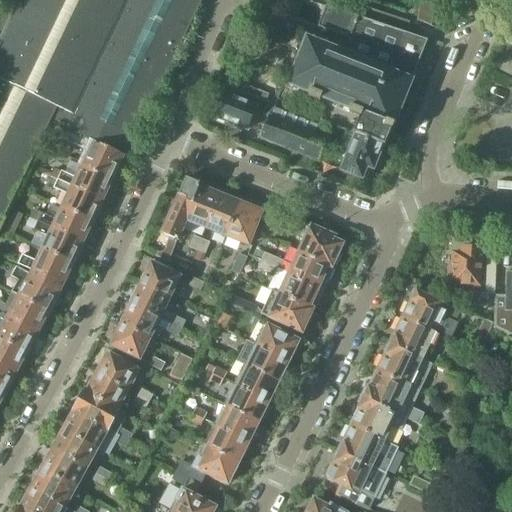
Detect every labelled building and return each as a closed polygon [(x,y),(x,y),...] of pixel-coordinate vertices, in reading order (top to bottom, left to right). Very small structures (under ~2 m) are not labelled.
[(5,0),(0,10),(0,230),(46,136),(53,122),(89,139),(126,157),(127,157),(200,0),(5,0)] [(292,0),(277,0),(277,3),(289,8),(292,0)] [(406,34),(360,18),(326,6),(318,27),(349,39),(345,51),(306,36),(286,86),(308,95),(307,98),(321,103),(321,101),(349,112),(348,114),(363,119),(356,135),(386,147),(401,110),(400,109),(410,84),(427,41),(406,34)] [(364,7),(360,18),(406,34),(410,23),(364,7)] [(417,8),(414,21),(428,27),(432,11),(417,8)] [(217,78),(215,82),(225,87),(227,82),(217,78)] [(242,94),(238,92),(227,88),(225,87),(223,93),(239,100),(242,94)] [(223,93),(214,116),(248,130),(257,107),(239,100),(223,93)] [(307,156),(315,135),(271,118),(276,105),(267,101),(262,114),(268,117),(260,137),(307,156)] [(53,122),(46,136),(55,141),(57,138),(84,150),(89,139),(53,122)] [(327,140),(315,135),(307,156),(319,161),(327,140)] [(386,147),(356,135),(343,170),(349,172),(359,177),(364,179),(370,176),(378,157),(383,155),(386,147)] [(84,150),(78,163),(115,181),(126,157),(89,139),(84,150)] [(78,163),(68,157),(65,164),(78,169),(74,177),(63,172),(59,180),(105,202),(115,181),(78,163)] [(53,173),(51,177),(59,180),(63,172),(55,168),(53,173)] [(355,186),(359,177),(349,172),(345,182),(355,186)] [(51,177),(47,186),(54,189),(59,180),(51,177)] [(178,238),(200,182),(189,177),(188,180),(186,179),(162,234),(169,237),(163,251),(160,252),(159,251),(156,258),(168,264),(178,238)] [(105,202),(59,180),(54,189),(66,194),(60,206),(95,223),(105,202)] [(221,190),(200,182),(178,238),(180,239),(187,221),(206,229),(221,190)] [(242,199),(221,190),(206,229),(227,237),(242,199)] [(253,203),(242,199),(227,237),(248,246),(253,235),(260,217),(262,210),(252,206),(253,203)] [(34,209),(29,217),(85,244),(95,223),(60,206),(54,219),(34,209)] [(286,216),(272,210),(264,230),(278,235),(286,216)] [(24,215),(15,211),(5,231),(14,236),(24,215)] [(85,244),(29,217),(25,226),(33,230),(46,236),(40,248),(75,264),(85,244)] [(300,223),(295,233),(305,238),(298,252),(332,267),(333,264),(336,265),(340,256),(338,255),(342,244),(334,241),(335,237),(320,230),(320,231),(311,226),(300,223)] [(197,251),(202,239),(193,236),(184,258),(193,261),(193,260),(197,251)] [(205,254),(210,242),(202,239),(197,251),(205,254)] [(66,284),(75,264),(40,248),(35,260),(22,255),(19,263),(33,270),(31,274),(63,291),(66,284)] [(282,261),(278,270),(322,289),(327,279),(329,280),(333,271),(331,270),(332,267),(298,252),(288,248),(282,261)] [(450,284),(478,286),(481,249),(461,248),(461,253),(452,253),(450,284)] [(261,262),(257,269),(263,272),(274,277),(267,290),(271,292),(312,310),(314,308),(316,309),(320,300),(318,299),(322,289),(278,270),(282,261),(264,253),(261,262)] [(231,271),(238,274),(239,275),(247,257),(238,254),(231,271)] [(179,277),(181,273),(154,260),(152,264),(151,263),(141,284),(169,298),(180,277),(179,277)] [(487,262),(486,295),(495,295),(496,262),(487,262)] [(63,291),(31,274),(17,267),(11,276),(24,283),(18,295),(51,313),(63,291)] [(506,295),(496,295),(494,328),(511,337),(511,272),(506,272),(506,295)] [(204,283),(192,277),(188,286),(200,291),(204,283)] [(169,298),(141,284),(131,304),(149,313),(160,318),(169,298)] [(401,318),(435,334),(448,306),(415,290),(410,301),(409,301),(401,318)] [(262,313),(261,315),(302,333),(307,322),(309,323),(314,314),(311,313),(312,310),(271,292),(262,313)] [(51,313),(18,295),(11,307),(0,300),(0,312),(40,334),(51,313)] [(231,296),(227,304),(239,309),(244,311),(253,316),(257,308),(231,296)] [(149,313),(131,304),(121,324),(150,338),(156,326),(178,337),(182,329),(170,323),(160,318),(149,313)] [(40,334),(0,312),(0,323),(2,324),(0,327),(0,337),(30,354),(40,334)] [(224,314),(218,326),(226,330),(233,318),(224,314)] [(170,323),(182,329),(186,321),(174,315),(170,323)] [(428,349),(435,334),(401,318),(393,334),(394,334),(389,345),(423,361),(424,360),(426,361),(431,351),(428,349)] [(483,320),(476,335),(485,339),(492,324),(483,320)] [(150,338),(121,324),(110,346),(139,361),(150,338)] [(298,344),(299,342),(268,326),(258,347),(288,362),(291,355),(292,355),(293,353),(296,352),(298,347),(298,344)] [(0,337),(0,363),(19,374),(30,354),(0,337)] [(423,361),(389,345),(384,355),(383,354),(375,371),(421,393),(434,366),(423,361)] [(285,369),(288,362),(258,347),(248,367),(279,383),(279,381),(282,379),(284,375),(284,371),(285,369)] [(108,353),(97,373),(128,390),(139,370),(108,353)] [(141,362),(161,371),(165,363),(146,353),(141,362)] [(453,361),(440,355),(436,365),(449,371),(453,361)] [(19,374),(0,363),(0,389),(8,394),(19,374)] [(174,367),(169,376),(182,382),(186,373),(174,367)] [(216,367),(212,374),(223,380),(227,372),(216,367)] [(278,384),(279,383),(248,367),(238,387),(268,402),(272,395),(273,394),(276,392),(278,387),(278,384)] [(421,393),(375,371),(367,386),(366,386),(361,397),(409,420),(420,425),(425,415),(413,409),(421,393)] [(97,373),(86,392),(117,409),(119,407),(128,390),(97,373)] [(223,380),(212,374),(209,381),(220,386),(223,380)] [(497,412),(507,387),(503,385),(485,385),(479,397),(491,409),(497,412)] [(265,409),(268,402),(238,387),(228,407),(259,423),(260,421),(262,419),(264,415),(264,412),(265,410),(265,409)] [(0,409),(8,394),(0,389),(0,409)] [(138,395),(149,402),(153,395),(141,389),(138,395)] [(117,409),(86,392),(85,391),(74,411),(109,431),(121,408),(119,407),(117,409)] [(149,402),(138,395),(134,403),(146,409),(149,402)] [(356,408),(349,424),(386,441),(392,428),(402,432),(409,420),(361,397),(355,408),(356,408)] [(196,407),(192,415),(204,420),(207,413),(196,407)] [(258,424),(259,423),(228,407),(218,427),(248,443),(251,435),(252,436),(253,434),(256,432),(258,427),(258,424)] [(106,454),(113,442),(117,435),(109,431),(74,411),(63,431),(98,450),(106,454)] [(204,420),(192,415),(189,422),(200,427),(204,420)] [(343,441),(338,452),(373,469),(377,458),(386,463),(394,445),(386,441),(349,424),(341,441),(343,441)] [(245,449),(248,443),(218,427),(208,447),(239,463),(240,461),(242,459),(245,455),(244,452),(245,450),(245,449)] [(117,435),(129,442),(133,435),(121,428),(117,435)] [(63,431),(52,450),(88,470),(98,450),(63,431)] [(129,442),(117,435),(113,442),(126,449),(129,442)] [(461,443),(454,457),(474,466),(480,452),(461,443)] [(238,464),(239,463),(208,447),(203,457),(198,454),(192,466),(181,461),(176,472),(189,480),(200,486),(206,474),(227,485),(231,477),(232,477),(233,474),(236,472),(238,468),(238,464)] [(88,470),(52,450),(42,469),(77,489),(88,470)] [(373,469),(338,452),(333,462),(332,462),(325,476),(327,480),(339,486),(334,496),(353,505),(354,506),(370,511),(377,497),(362,490),(373,469)] [(99,467),(96,474),(108,481),(111,474),(99,467)] [(77,489),(42,469),(31,489),(66,509),(77,489)] [(495,473),(495,495),(506,495),(506,470),(495,470),(495,473)] [(189,480),(176,472),(172,480),(185,487),(189,480)] [(495,473),(483,473),(483,495),(495,495),(495,473)] [(108,481),(96,474),(92,481),(104,488),(108,481)] [(415,478),(410,489),(425,496),(430,485),(415,478)] [(196,493),(200,486),(189,480),(185,487),(196,493)] [(72,511),(66,509),(31,489),(20,509),(26,511),(72,511)] [(212,511),(215,508),(182,490),(175,502),(178,503),(173,511),(212,511)] [(469,493),(461,511),(492,511),(496,503),(469,493)] [(126,500),(121,509),(126,511),(127,511),(132,504),(126,500)] [(329,508),(314,500),(312,503),(310,504),(307,509),(307,511),(343,511),(330,505),(329,508)]
